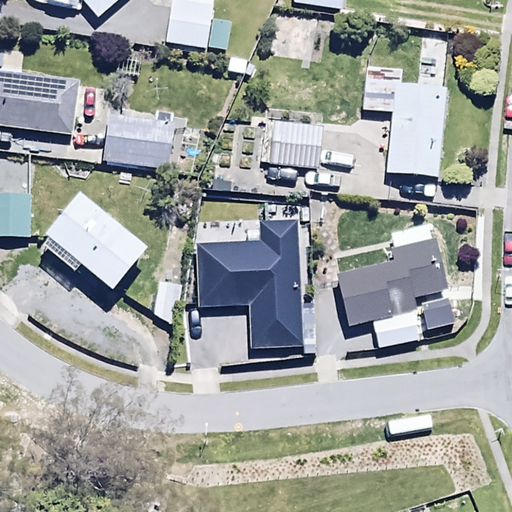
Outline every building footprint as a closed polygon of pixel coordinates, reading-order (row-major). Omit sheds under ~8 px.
[(76,0),(95,22),(120,0),(76,0)] [(202,52),(202,48),(207,22),(211,0),(171,0),(171,2),(169,2),(161,45),(202,52)] [(339,0),(290,0),(290,5),(338,11),(339,0)] [(210,22),(206,49),(222,52),(227,25),(210,22)] [(360,70),(358,114),(386,115),(384,178),(436,181),(439,90),(399,88),(400,71),(360,70)] [(0,74),(0,129),(70,137),(77,83),(0,74)] [(120,117),(106,115),(101,165),(103,165),(103,168),(164,174),(164,168),(168,168),(170,154),(165,154),(167,124),(151,122),(152,115),(121,112),(120,117)] [(268,164),(267,168),(314,171),(317,128),(269,124),(269,130),(260,130),(258,164),(268,164)] [(0,196),(0,239),(28,241),(29,197),(0,196)] [(75,198),(38,240),(46,247),(41,253),(65,274),(71,268),(102,295),(142,251),(114,227),(117,224),(104,213),(99,219),(75,198)] [(195,246),(197,309),(246,307),(248,351),(298,349),(293,222),(255,224),(256,244),(195,246)] [(331,278),(331,280),(344,329),(369,323),(376,352),(418,341),(408,301),(442,292),(425,225),(386,235),(390,252),(386,253),(389,264),(331,278)]
